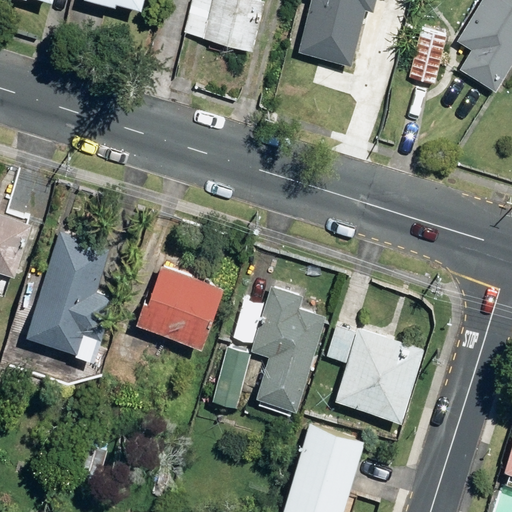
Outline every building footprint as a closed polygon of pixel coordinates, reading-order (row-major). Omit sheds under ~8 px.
[(115,4),(140,11),(142,0),(83,0),(114,7),(115,4)] [(202,38),(251,50),(264,1),(259,0),(193,0),(192,6),(209,11),(202,38)] [(311,0),(298,53),(350,66),(364,10),(372,12),(374,0),(311,0)] [(458,70),(494,91),(511,62),(511,0),(481,0),(457,41),(471,50),(458,70)] [(408,78),(434,85),(445,37),(419,30),(408,78)] [(0,273),(12,277),(29,226),(0,215),(0,197),(1,195),(0,194),(0,273)] [(26,338),(76,354),(83,335),(99,340),(112,298),(95,293),(108,249),(58,232),(26,338)] [(135,325),(200,349),(222,289),(161,266),(149,300),(144,298),(135,325)] [(255,400),(296,413),(326,317),(298,308),(301,297),(271,288),(251,352),(268,357),(255,400)] [(335,402),(399,423),(423,349),(358,328),(335,402)] [(213,401),(235,407),(249,355),(227,348),(213,401)] [(282,511),(342,511),(363,443),(308,427),(282,511)] [(511,428),(500,466),(511,470),(511,428)] [(75,475),(97,483),(107,452),(84,445),(75,475)] [(150,498),(161,502),(166,489),(155,485),(150,498)]
